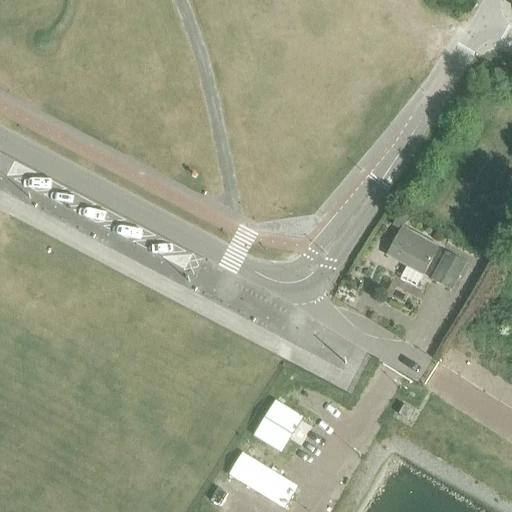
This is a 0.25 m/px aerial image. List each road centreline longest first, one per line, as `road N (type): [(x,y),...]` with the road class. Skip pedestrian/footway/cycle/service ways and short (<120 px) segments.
road 1 (unclassified): [(262,278),(310,277),(420,123),(481,17)]
road 2 (unclassified): [(262,278),(0,146)]
